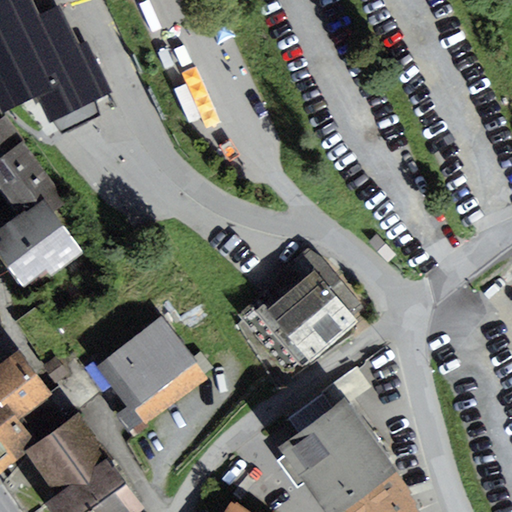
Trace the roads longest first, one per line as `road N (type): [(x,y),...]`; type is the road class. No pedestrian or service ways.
road 1 (residential): [(178,511),(198,473),(228,442),(406,306)]
road 2 (residential): [(456,511),(406,306)]
road 3 (residential): [(511,232),(406,306)]
